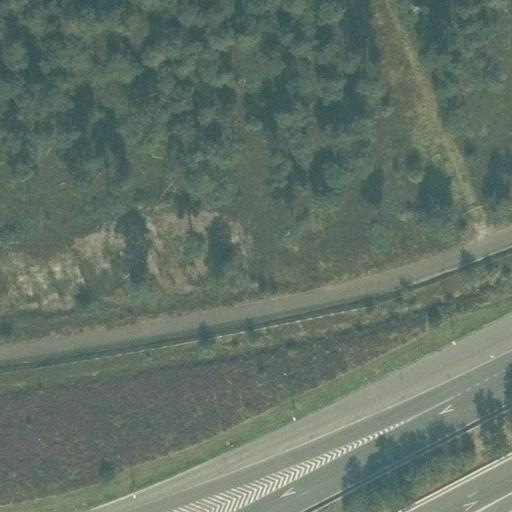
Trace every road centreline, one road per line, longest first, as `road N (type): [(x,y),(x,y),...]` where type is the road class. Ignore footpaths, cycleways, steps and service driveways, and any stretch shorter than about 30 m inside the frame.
road 1 (unclassified): [(0,353),(285,308),(511,236)]
road 2 (motorway): [(481,397),(263,461),(136,511)]
road 3 (motorway): [(481,397),(260,511)]
